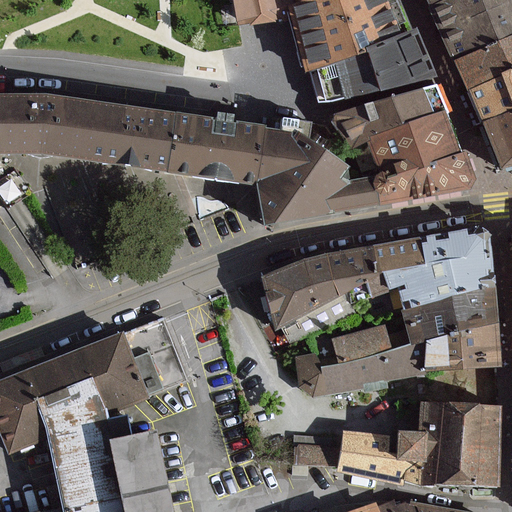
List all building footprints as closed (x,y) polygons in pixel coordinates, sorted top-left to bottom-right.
[(235,0),(240,23),(277,21),(273,0),(235,0)] [(306,0),(300,2),(289,6),(308,69),(367,51),(366,46),(402,36),(398,24),(405,22),(404,18),(396,0),(306,0)] [(442,27),(451,46),(457,59),(511,35),(511,0),(429,0),(432,4),(442,27)] [(308,69),(319,103),(331,102),(352,97),(435,75),(414,30),(402,36),(366,46),(367,51),(308,69)] [(511,35),(457,59),(461,68),(471,89),(511,70),(511,35)] [(511,70),(471,89),(485,119),(511,110),(511,70)] [(353,147),(367,142),(446,111),(440,98),(436,86),(337,115),(334,123),(353,147)] [(258,125),(48,95),(0,94),(0,152),(42,153),(132,166),(209,177),(250,183),(258,184),(263,150),(266,129),(266,126),(258,125)] [(511,110),(485,119),(503,165),(511,162),(511,110)] [(449,122),(446,111),(367,142),(382,176),(458,154),(452,133),(449,122)] [(296,130),(293,134),(266,129),(263,150),(258,184),(259,196),(262,210),(265,224),(329,213),(381,204),(375,178),(349,181),(339,177),(348,166),(296,130)] [(458,154),(382,176),(375,178),(381,204),(393,202),(470,189),(476,178),(475,175),(465,152),(458,154)] [(405,290),(401,292),(404,309),(494,286),(489,233),(479,227),(458,231),(419,237),(421,245),(425,265),(384,272),(390,288),(403,283),(405,290)] [(421,245),(419,237),(374,246),(384,272),(425,265),(421,245)] [(340,294),(384,272),(374,246),(326,255),(305,261),(265,277),(278,327),(283,325),(291,342),(350,310),(340,294)] [(404,309),(413,345),(427,341),(460,332),(497,323),(494,286),(404,309)] [(0,422),(11,450),(50,434),(100,414),(146,395),(186,379),(162,320),(122,336),(0,384),(0,422)] [(425,371),(464,368),(499,365),(497,323),(460,332),(427,341),(425,371)] [(383,325),(334,339),(341,364),(390,350),(383,325)] [(297,357),(300,387),(314,396),(365,386),(366,391),(387,387),(386,382),(425,371),(427,341),(413,345),(390,350),(341,364),(320,368),(315,356),(297,357)] [(332,474),(418,486),(418,483),(490,488),(496,413),(417,408),(417,418),(430,419),(429,442),(429,446),(415,446),(416,440),(339,435),(338,451),(295,448),(293,475),(307,475),(307,468),(332,470),(332,474)] [(66,509),(66,511),(171,511),(154,431),(107,441),(100,414),(50,434),(66,509)] [(448,511),(393,502),(371,511),(448,511)]
